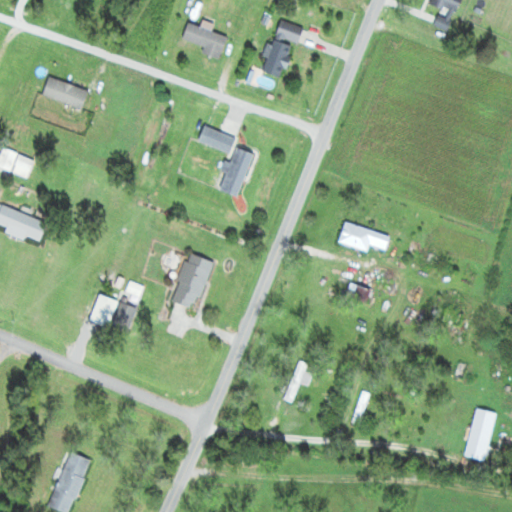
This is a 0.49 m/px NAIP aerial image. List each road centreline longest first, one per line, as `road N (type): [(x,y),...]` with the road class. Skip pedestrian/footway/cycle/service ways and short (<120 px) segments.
road 1 (residential): [(172,511),(396,0)]
road 2 (residential): [(207,420),(0,333)]
